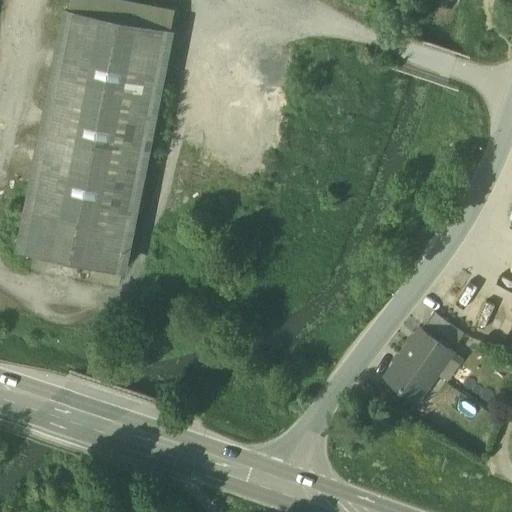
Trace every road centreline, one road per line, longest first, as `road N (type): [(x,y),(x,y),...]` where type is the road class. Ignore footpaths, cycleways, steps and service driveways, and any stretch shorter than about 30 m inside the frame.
road 1 (unclassified): [(511,118),(459,226),(271,478)]
road 2 (unknown): [(0,275),(102,297),(132,278),(211,2)]
road 3 (secondary): [(271,478),(0,383)]
